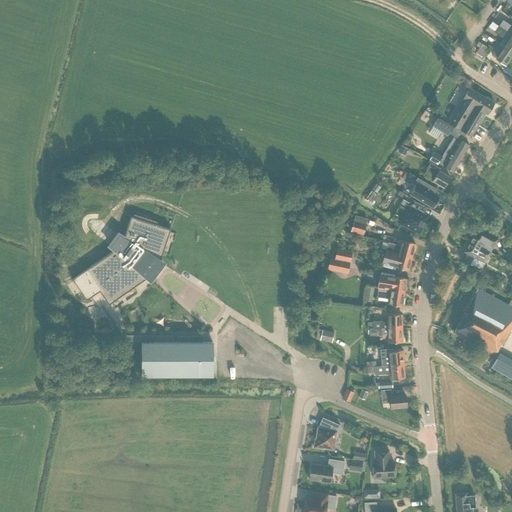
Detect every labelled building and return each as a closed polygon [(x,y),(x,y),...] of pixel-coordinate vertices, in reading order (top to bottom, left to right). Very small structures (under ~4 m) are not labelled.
[(511,35),(511,26),(503,21),(500,26),(511,35)] [(511,51),(511,35),(500,26),(495,33),(504,39),(500,44),(511,51)] [(485,59),(491,50),(480,42),(477,46),(480,48),(476,52),(485,59)] [(506,65),(511,57),(511,51),(500,44),(492,56),(506,65)] [(471,136),(492,102),(470,89),(449,123),(471,136)] [(447,136),(453,128),(437,118),(432,127),(447,136)] [(446,149),(461,158),(469,145),(454,136),(446,149)] [(401,145),(397,152),(404,156),(408,149),(401,145)] [(453,172),(461,158),(446,149),(442,157),(433,152),(429,160),(437,165),(438,164),(444,167),(443,167),(453,172)] [(444,188),(450,178),(439,172),(440,169),(436,166),(436,165),(430,162),(425,170),(436,176),(432,181),(444,188)] [(409,175),(401,170),(398,175),(405,180),(409,175)] [(432,208),(438,197),(433,195),(437,189),(423,182),(420,187),(423,189),(418,199),(432,208)] [(409,208),(401,224),(411,229),(410,230),(416,233),(416,231),(419,233),(420,231),(421,231),(423,226),(422,225),(427,217),(409,208)] [(367,219),(355,215),(353,221),(365,225),(367,219)] [(171,230),(131,217),(125,237),(119,234),(110,247),(115,251),(86,271),(110,306),(149,278),(146,275),(156,260),(161,263),(171,230)] [(365,225),(353,221),(350,232),(363,235),(365,225)] [(469,241),(483,250),(484,249),(490,253),(497,240),(480,231),(477,235),(474,233),(469,241)] [(386,250),(411,257),(415,244),(402,240),(400,248),(388,245),(386,250)] [(484,263),(490,253),(484,249),(483,250),(469,241),(463,252),(474,258),(484,263)] [(330,258),(349,263),(352,252),(333,247),(332,249),(331,253),(330,253),(329,257),(330,258)] [(408,271),(411,257),(386,250),(383,264),(383,267),(395,270),(396,268),(408,271)] [(347,274),(349,263),(330,258),(328,270),(330,270),(347,274)] [(378,289),(404,293),(406,279),(394,277),(395,274),(381,272),(381,274),(379,286),(367,285),(367,287),(378,289)] [(508,295),(511,290),(502,284),(499,289),(508,295)] [(374,288),(367,287),(364,301),(371,302),(374,288)] [(404,293),(378,289),(377,295),(383,296),(384,296),(389,296),(388,304),(402,306),(404,293)] [(511,303),(510,307),(477,289),(455,331),(467,337),(466,340),(495,355),(500,346),(502,347),(511,328),(511,303)] [(370,329),(401,329),(401,314),(388,315),(388,323),(382,323),(382,322),(370,322),(370,329)] [(332,343),(334,332),(318,329),(316,339),(332,343)] [(401,329),(370,329),(370,336),(382,336),(382,335),(388,334),(388,343),(401,342),(401,329)] [(203,343),(203,337),(177,337),(177,343),(141,343),(141,376),(212,376),(213,343),(203,343)] [(382,366),(403,365),(402,351),(389,352),(389,350),(380,350),(382,366)] [(511,380),(511,362),(498,355),(491,369),(511,380)] [(382,366),(375,366),(367,367),(367,372),(377,372),(377,375),(390,374),(390,380),(404,378),(403,365),(382,366)] [(350,402),(354,392),(347,389),(343,399),(350,402)] [(391,396),(390,389),(381,390),(382,403),(390,402),(391,409),(406,407),(405,395),(391,396)] [(361,390),(358,398),(364,400),(367,392),(361,390)] [(339,433),(340,426),(323,418),(319,428),(318,428),(316,439),(315,439),(314,448),(322,449),(322,448),(329,449),(334,445),(336,432),(339,433)] [(389,462),(388,450),(374,451),(375,463),(373,463),(373,478),(395,477),(394,462),(389,462)] [(342,474),(344,461),(328,459),(327,466),(311,464),(309,480),(330,483),(331,473),(342,474)] [(350,461),(348,470),(361,472),(364,472),(366,462),(362,462),(350,461)] [(380,498),(380,490),(363,490),(363,499),(380,498)] [(334,509),(336,496),(328,495),(328,494),(315,492),(314,499),(306,498),(303,511),(325,511),(326,508),(334,509)] [(471,511),(470,493),(455,494),(456,511),(471,511)] [(376,509),(376,502),(364,503),(364,511),(395,511),(396,508),(376,509)]
